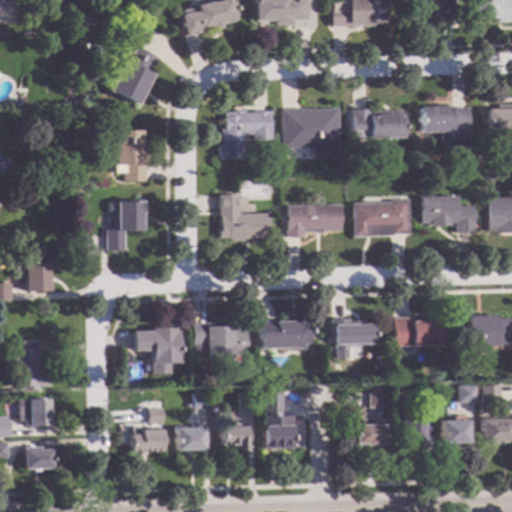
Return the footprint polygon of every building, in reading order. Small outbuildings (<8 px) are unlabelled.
[(226,0),(232,22),(195,32),(196,35),(180,39),(174,18),(191,13),(190,8),(211,2),(210,0),(226,0)] [(307,0),(308,29),(288,30),(276,25),(255,26),(249,23),(248,0),(307,0)] [(376,0),(377,13),(378,13),(379,27),(326,29),(325,3),(342,3),(341,1),(376,0)] [(449,0),(450,24),(417,24),(417,27),(406,27),(405,0),(449,0)] [(511,0),(511,25),(511,26),(511,23),(492,24),(492,21),(470,21),(469,0),(511,0)] [(153,61),(131,106),(107,94),(103,93),(125,47),(153,61)] [(447,111),(463,111),(464,140),(447,140),(444,145),(439,145),(436,141),(436,134),(415,134),(414,109),(447,108),(447,111)] [(511,133),(481,134),(480,110),(511,109),(511,133)] [(334,159),(309,160),(309,150),(277,151),(276,112),(333,110),(334,159)] [(367,118),(397,117),(398,140),(347,141),(346,112),(367,112),(367,118)] [(241,114),(266,114),(266,142),(249,142),(248,136),(239,137),(239,160),(214,161),(214,146),(217,146),(216,130),(219,130),(219,114),(241,113),(241,114)] [(136,149),(138,149),(138,166),(140,166),(141,184),(120,184),(119,175),(112,175),(111,148),(105,148),(104,135),(111,135),(111,133),(136,132),(136,149)] [(233,216),(263,215),(264,241),(238,241),(238,242),(228,243),(228,242),(224,242),(224,240),(214,240),(214,228),(215,228),(215,221),(214,221),(213,207),(215,207),(215,201),(213,201),(213,197),(233,197),(233,216)] [(451,208),(469,207),(469,234),(449,234),(449,225),(444,225),(444,228),(425,228),(425,226),(414,226),(414,199),(451,198),(451,208)] [(511,234),(488,234),(488,232),(482,233),(482,200),(511,199),(511,234)] [(403,237),(387,237),(387,239),(346,240),(346,205),(382,204),(382,202),(402,202),(403,237)] [(138,232),(120,233),(121,251),(103,252),(102,231),(113,231),(113,216),(105,216),(105,205),(137,203),(138,232)] [(335,233),(317,233),(318,236),(310,236),(310,234),(298,234),(298,238),(281,239),(280,208),(334,207),(335,233)] [(44,292),(19,293),(19,280),(6,280),(5,266),(44,265),(44,292)] [(491,321),(506,321),(506,346),(491,346),(491,349),(474,349),(474,351),(463,351),(462,318),(491,318),(491,321)] [(409,323),(440,322),(441,347),(389,348),(389,319),(408,319),(409,323)] [(346,326),(369,325),(369,345),(357,346),(357,348),(344,348),(344,360),(332,360),(332,349),(330,349),(330,344),(327,344),(327,321),(346,320),(346,326)] [(305,351),(293,351),(293,350),(255,351),(254,323),(304,322),(305,351)] [(204,329),(228,328),(228,330),(242,330),(242,357),(228,358),(228,360),(201,361),(201,354),(188,354),(188,325),(204,325),(204,329)] [(171,333),(174,333),(174,365),(165,365),(166,375),(151,376),(147,376),(147,352),(126,353),(126,333),(146,333),(146,329),(170,329),(171,333)] [(34,360),(32,360),(32,370),(42,370),(42,388),(33,388),(33,392),(14,392),(14,389),(2,389),(2,350),(13,350),(13,343),(33,343),(34,360)] [(471,404),(453,405),(453,387),(471,387),(471,404)] [(494,404),(477,404),(477,387),(494,387),(494,404)] [(427,405),(411,405),(411,389),(427,389),(427,405)] [(202,410),(188,411),(187,395),(191,395),(191,393),(202,392),(202,410)] [(278,393),(278,417),(286,417),(285,450),(255,450),(256,403),(251,403),(251,393),(278,393)] [(248,409),(234,409),(233,395),(247,395),(248,409)] [(380,409),(365,409),(364,395),(380,395),(380,409)] [(42,427),(20,428),(20,423),(12,423),(12,403),(42,402),(42,427)] [(158,425),(142,425),(142,411),(157,411),(158,425)] [(420,445),(399,446),(399,415),(420,415),(420,445)] [(508,443),(476,444),(476,422),(508,421),(508,443)] [(463,445),(437,445),(437,423),(462,422),(463,445)] [(382,447),(360,447),(360,444),(351,445),(350,427),(381,426),(382,447)] [(136,432),(156,431),(156,452),(124,453),(124,435),(126,435),(126,428),(136,428),(136,432)] [(242,450),(229,450),(229,446),(216,446),(216,428),(241,428),(242,450)] [(199,452),(171,453),(170,431),(198,430),(199,452)] [(46,470),(35,471),(36,474),(29,474),(29,471),(18,471),(18,452),(45,451),(46,470)]
